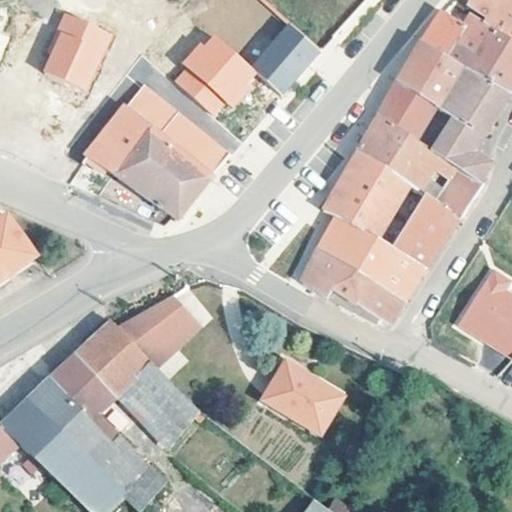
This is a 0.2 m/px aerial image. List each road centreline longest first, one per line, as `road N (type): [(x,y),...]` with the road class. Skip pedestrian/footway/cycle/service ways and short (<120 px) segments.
road 1 (tertiary): [(233,236),(422,0)]
road 2 (residential): [(511,162),(394,347)]
road 3 (residential): [(233,236),(248,274),(394,347)]
road 4 (residential): [(131,269),(120,244),(90,220),(0,184)]
road 5 (tertiary): [(0,343),(131,269)]
road 6 (residential): [(394,347),(511,416)]
